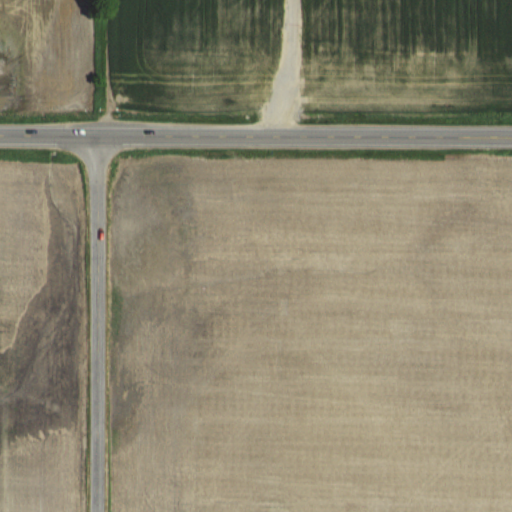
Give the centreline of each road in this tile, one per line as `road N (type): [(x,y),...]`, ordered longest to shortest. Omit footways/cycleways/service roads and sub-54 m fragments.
road 1 (primary): [(511,134),(0,132)]
road 2 (tertiary): [(90,511),(88,132)]
